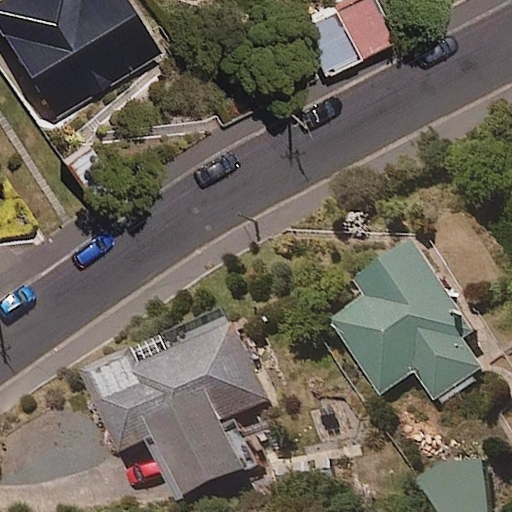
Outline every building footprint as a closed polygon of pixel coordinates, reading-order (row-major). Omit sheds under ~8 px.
[(157,45),(127,0),(0,0),(0,36),(52,115),(157,45)] [(353,47),(327,0),(321,0),(294,15),(321,64),(353,47)] [(327,0),(353,47),(386,29),(370,0),(327,0)] [(476,328),(418,238),(357,277),(369,294),(332,318),(377,387),(412,364),(436,401),(487,369),(465,335),(476,328)] [(131,351),(87,368),(120,451),(151,439),(174,496),(246,467),(226,418),(270,400),(236,317),(134,358),(131,351)] [(492,511),(487,456),(415,463),(420,511),(492,511)]
